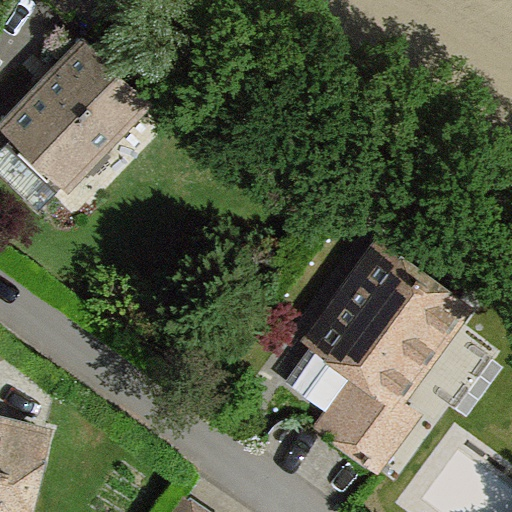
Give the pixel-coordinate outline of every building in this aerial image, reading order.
[(55,0),(70,11),(77,0),(55,0)] [(80,37),(1,117),(61,176),(140,96),(80,37)] [(358,373),(322,423),(377,464),(415,414),(395,399),(468,300),(379,235),(306,335),(358,373)] [(0,511),(25,511),(47,425),(0,412),(0,511)] [(174,511),(219,511),(189,491),(174,511)]
